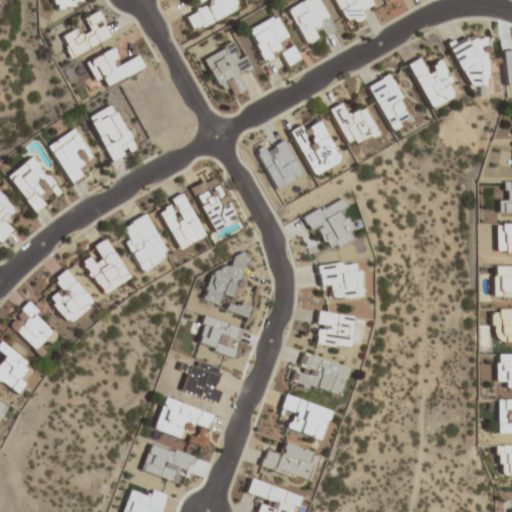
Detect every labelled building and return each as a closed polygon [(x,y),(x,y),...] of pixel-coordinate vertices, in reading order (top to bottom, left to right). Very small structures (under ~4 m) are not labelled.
[(50,0),(51,9),(73,9),(73,1),(83,1),(82,0),(50,0)] [(184,15),(191,31),(236,10),(231,0),(195,0),(199,8),(184,15)] [(299,0),(283,9),(303,46),(333,30),(317,0),(299,0)] [(329,0),(342,27),(363,17),(359,10),(369,5),(366,0),(329,0)] [(110,38),(97,10),(81,17),(85,26),(59,38),(68,57),(110,38)] [(244,29),(260,63),(277,54),(283,67),(296,60),(274,14),(244,29)] [(486,37),(455,38),(456,86),(488,85),(486,37)] [(216,90),(225,86),(230,96),(245,88),(239,75),(251,69),(243,54),(237,57),(229,42),(200,57),(216,90)] [(93,82),(100,78),(104,86),(142,69),(136,55),(118,63),(111,47),(83,60),(93,82)] [(453,84),(441,58),(424,66),(420,56),(405,63),(426,109),(453,97),(448,86),(453,84)] [(408,120),(388,74),(365,84),(386,129),(408,120)] [(327,108),(344,148),(376,135),(364,103),(345,111),(341,102),(327,108)] [(107,162),(134,150),(111,103),(85,116),(107,162)] [(339,161),(320,119),(304,126),(303,123),(287,130),(308,176),(339,161)] [(43,146),(69,186),(81,179),(76,171),(92,161),(71,128),(43,146)] [(273,190),(302,175),(283,140),(264,150),(262,144),(252,150),(273,190)] [(1,177),(32,214),(58,191),(26,155),(1,177)] [(187,186),(208,232),(235,220),(213,174),(187,186)] [(202,238),(182,192),(159,202),(162,209),(156,212),(173,250),(202,238)] [(0,239),(10,229),(3,222),(14,210),(0,195),(0,239)] [(114,229),(137,272),(166,257),(143,214),(114,229)] [(511,223),(493,223),(493,253),(511,252),(511,223)] [(98,296),(128,278),(104,239),(75,257),(98,296)] [(245,317),(249,305),(234,301),(249,256),(234,252),(228,270),(211,264),(199,302),(245,317)] [(359,297),(357,262),(314,264),(315,288),(326,288),(326,299),(359,297)] [(511,296),(511,265),(490,265),(490,297),(511,296)] [(46,298),(66,324),(91,305),(64,268),(50,279),(57,289),(46,298)] [(58,334),(25,302),(4,323),(37,355),(58,334)] [(511,308),(488,308),(488,342),(511,341),(511,308)] [(351,316),(316,311),(311,344),(347,348),(351,316)] [(0,385),(11,393),(31,365),(0,343),(0,385)] [(338,398),(348,367),(299,352),(289,382),(338,398)] [(511,353),(492,353),(492,387),(511,387),(511,353)] [(330,410),(284,393),(277,412),(287,416),(283,428),(319,441),(330,410)] [(151,430),(185,441),(184,443),(200,448),(212,413),(161,397),(151,430)] [(511,398),(494,399),(494,434),(511,433),(511,398)] [(308,483),(317,454),(280,443),(277,452),(263,448),(257,467),(308,483)] [(494,475),(511,474),(511,444),(494,444),(494,475)] [(243,494),(259,498),(254,511),(294,511),(299,495),(247,479),(243,494)]
